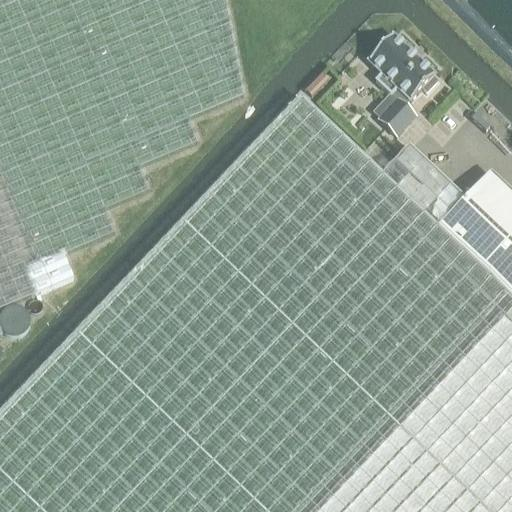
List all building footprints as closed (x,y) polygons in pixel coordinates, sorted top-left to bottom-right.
[(0,0),(0,341),(1,341),(0,338),(0,313),(11,309),(51,292),(74,282),(63,257),(113,236),(104,213),(148,194),(138,171),(198,146),(188,122),(242,99),(224,8),(222,0),(0,0)] [(433,81),(391,43),(368,69),(379,79),(373,86),(387,99),(371,117),(378,123),(376,124),(396,142),(414,122),(403,111),(408,105),(410,107),(421,94),(425,98),(436,86),(432,82),(433,81)] [(322,78),(305,95),(310,101),(328,84),(322,78)] [(511,511),(511,302),(438,231),(465,203),(409,149),(382,177),(303,100),(0,420),(0,511),(511,511)] [(511,202),(488,179),(465,203),(438,231),(511,302),(511,202)]
